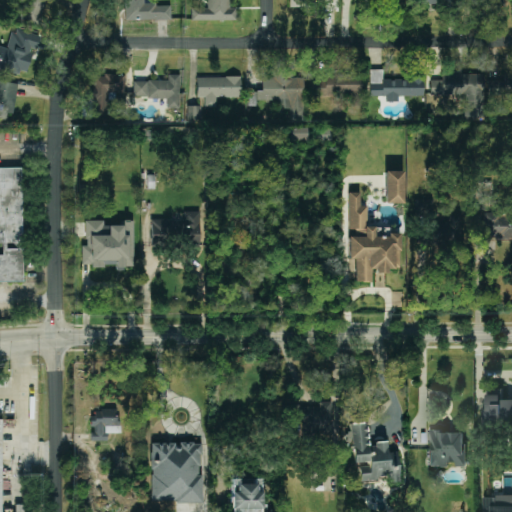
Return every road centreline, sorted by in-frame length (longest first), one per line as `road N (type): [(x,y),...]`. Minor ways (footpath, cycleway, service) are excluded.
road 1 (residential): [(55,511),(54,144),(84,0)]
road 2 (secondary): [(511,335),(58,338),(0,346)]
road 3 (residential): [(511,40),(74,43)]
